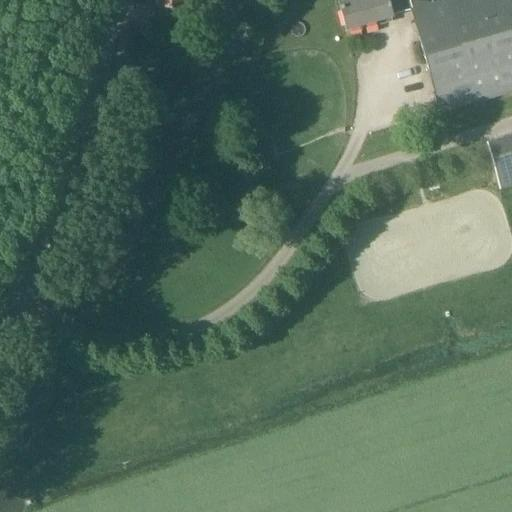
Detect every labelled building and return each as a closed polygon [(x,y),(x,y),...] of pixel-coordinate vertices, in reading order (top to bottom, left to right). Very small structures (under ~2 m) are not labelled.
[(184,2),(184,0),(155,0),(154,8),(191,14),(193,3),(184,2)] [(200,0),(198,20),(213,22),(216,0),(200,0)] [(336,0),(345,31),(391,18),(390,17),(410,11),(408,0),(336,0)] [(511,0),(413,0),(409,1),(439,113),(511,91),(511,0)] [(511,134),(485,142),(498,190),(511,185),(511,134)]
